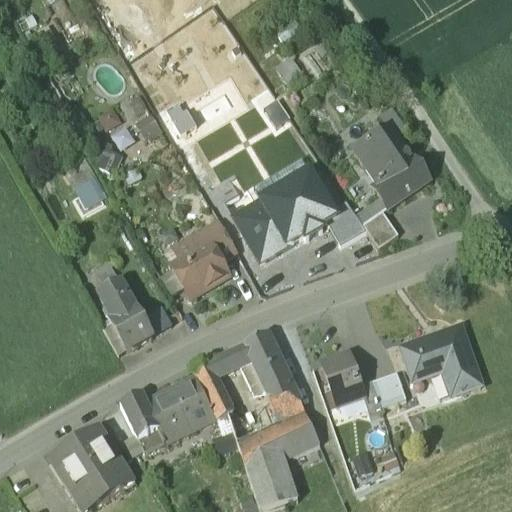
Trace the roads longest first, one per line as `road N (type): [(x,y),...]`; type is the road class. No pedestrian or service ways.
road 1 (residential): [(0,462),(217,338),(511,230)]
road 2 (track): [(496,236),(333,0)]
